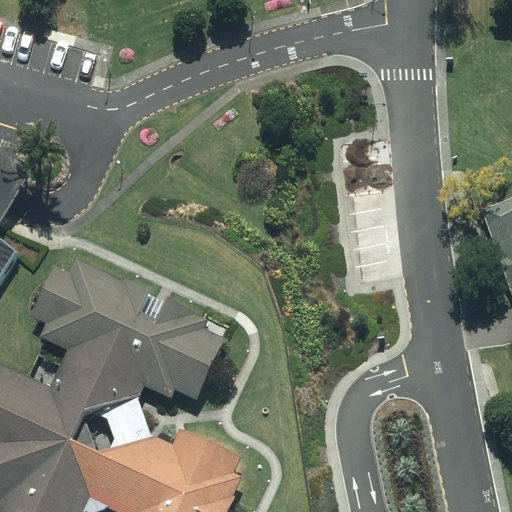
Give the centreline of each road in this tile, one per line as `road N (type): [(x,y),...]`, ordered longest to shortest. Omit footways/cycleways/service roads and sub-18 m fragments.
road 1 (residential): [(0,84),(100,112),(133,108),(262,53),(409,21)]
road 2 (unknown): [(92,110),(83,173),(36,177),(0,163)]
